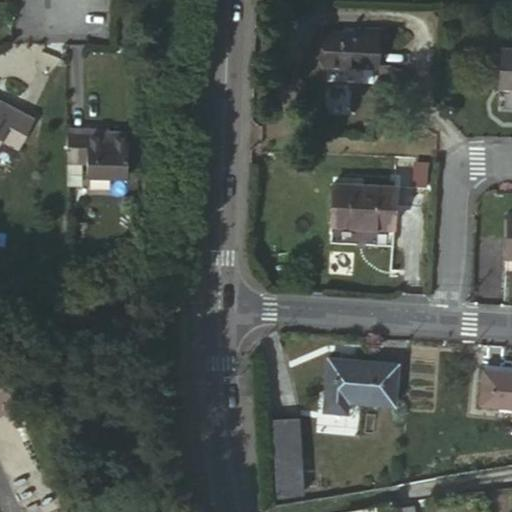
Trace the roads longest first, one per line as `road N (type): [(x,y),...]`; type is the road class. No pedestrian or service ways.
road 1 (tertiary): [(227,0),(217,302)]
road 2 (residential): [(217,302),(444,323)]
road 3 (residential): [(444,323),(461,152),(511,156)]
road 4 (tertiary): [(217,302),(221,420),(235,511)]
